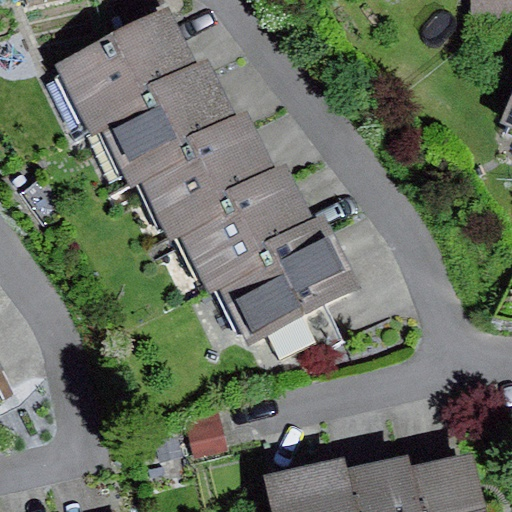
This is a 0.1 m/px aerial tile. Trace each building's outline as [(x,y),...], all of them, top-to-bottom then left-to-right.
[(511,0),(471,0),(470,26),(511,28),(511,0)] [(170,6),(61,68),(94,127),(104,118),(202,62),(170,6)] [(202,62),(104,118),(139,178),(146,173),(245,118),(210,58),(202,62)] [(511,101),(501,127),(511,132),(511,101)] [(245,118),(146,173),(176,227),(186,221),(281,168),(251,115),(245,118)] [(281,168),(186,221),(212,277),(321,223),(289,164),(281,168)] [(321,223),(212,277),(249,352),(273,341),(283,361),(314,346),(299,316),(360,285),(328,221),(321,223)] [(220,419),(188,426),(196,462),(228,454),(220,419)] [(485,511),(473,458),(408,472),(416,511),(485,511)] [(405,463),(335,476),(342,511),(416,511),(408,472),(405,463)] [(333,465),(266,479),(272,511),(342,511),(335,476),(333,465)]
